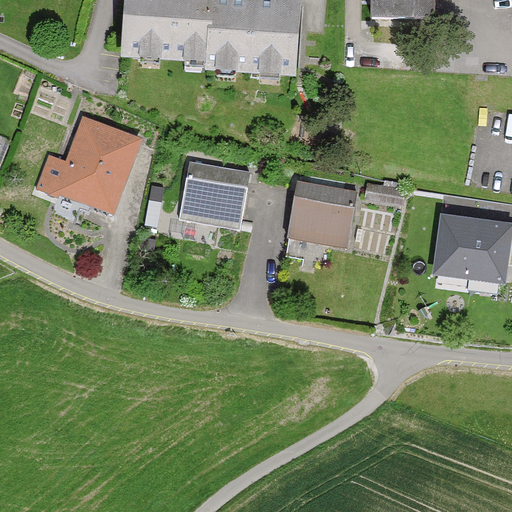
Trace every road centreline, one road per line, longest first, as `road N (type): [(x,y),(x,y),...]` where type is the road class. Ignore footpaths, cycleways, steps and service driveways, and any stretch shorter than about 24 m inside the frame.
road 1 (residential): [(511,360),(405,351),(131,306),(84,292),(0,248)]
road 2 (residential): [(0,41),(55,67),(78,67),(91,53),(108,0)]
